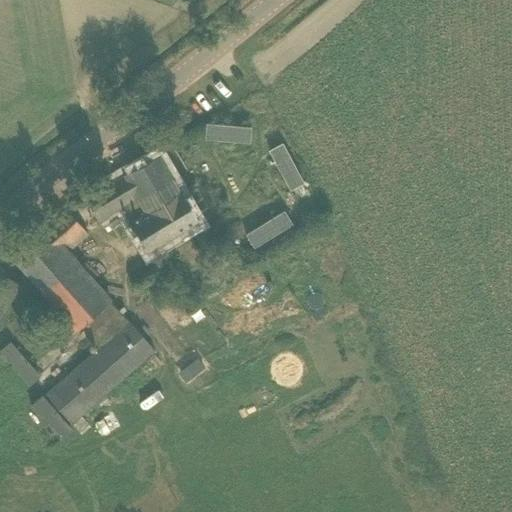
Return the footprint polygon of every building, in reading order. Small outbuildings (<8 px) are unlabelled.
[(205,139),(249,142),(250,128),(206,124),(205,139)] [(285,138),(271,144),(289,184),(303,178),(285,138)] [(174,144),(158,154),(84,198),(98,221),(121,208),(147,252),(172,237),(198,222),(180,192),(196,182),(174,144)] [(99,348),(129,322),(110,301),(110,300),(67,251),(87,233),(66,209),(11,257),(56,309),(75,331),(80,327),(99,348)] [(246,235),(253,247),(291,224),(284,212),(246,235)] [(134,279),(140,289),(162,276),(155,266),(134,279)] [(0,317),(20,286),(8,278),(0,290),(0,317)] [(71,424),(154,351),(129,322),(99,348),(45,395),(71,424)] [(39,376),(10,342),(0,350),(0,353),(28,385),(39,376)] [(299,382),(304,381),(308,378),(311,373),(313,369),(313,364),(311,360),(309,356),(305,353),(300,351),(295,351),(290,353),(286,356),(283,360),(282,366),(282,371),(285,376),(288,380),(293,382),(299,382)] [(71,430),(42,396),(31,406),(60,439),(71,430)]
